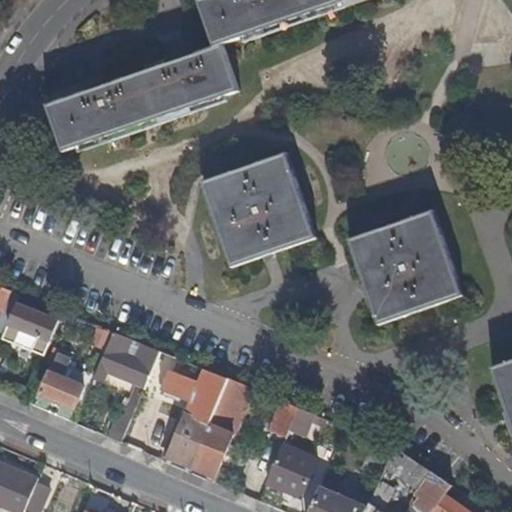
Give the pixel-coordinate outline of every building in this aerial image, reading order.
[(206,0),(221,43),(54,101),(70,146),(245,85),(229,40),(342,0),(206,0)] [(284,153),(200,183),(229,267),(314,238),(284,153)] [(431,212),(346,242),(376,325),(460,296),(431,212)] [(9,294),(0,290),(0,315),(5,303),(9,294)] [(0,339),(1,339),(14,306),(5,303),(0,315),(0,339)] [(14,306),(1,339),(13,345),(19,331),(35,337),(30,351),(42,356),(56,323),(14,306)] [(19,331),(13,345),(30,351),(35,337),(19,331)] [(110,334),(90,383),(97,386),(103,371),(134,384),(125,406),(133,409),(141,391),(157,353),(143,348),(137,361),(125,356),(130,343),(110,334)] [(179,362),(157,353),(141,391),(163,400),(179,362)] [(56,354),(40,393),(74,407),(82,387),(61,378),(69,360),(56,354)] [(511,359),(488,367),(511,435),(511,359)] [(189,471),(226,381),(206,373),(206,374),(205,374),(204,374),(203,374),(167,460),(168,460),(168,461),(169,461),(169,462),(168,463),(189,471)] [(213,479),(250,393),(249,393),(249,392),(248,392),(248,391),(248,390),(226,381),(189,471),(210,480),(211,479),(212,479),(213,479)] [(289,424),(296,409),(279,402),(267,430),(284,437),(289,424)] [(296,409),(289,424),(307,432),(314,416),(296,409)] [(393,448),(373,440),(360,471),(379,479),(393,448)] [(311,459),(280,446),(265,483),(295,496),(311,459)] [(432,511),(447,492),(451,485),(395,446),(393,448),(379,479),(367,505),(363,511),(432,511)] [(21,511),(24,504),(34,480),(0,464),(0,506),(13,511),(21,511)] [(46,484),(34,480),(24,504),(35,509),(46,484)] [(363,511),(367,505),(318,485),(306,511),(363,511)] [(476,511),(447,492),(432,511),(476,511)]
